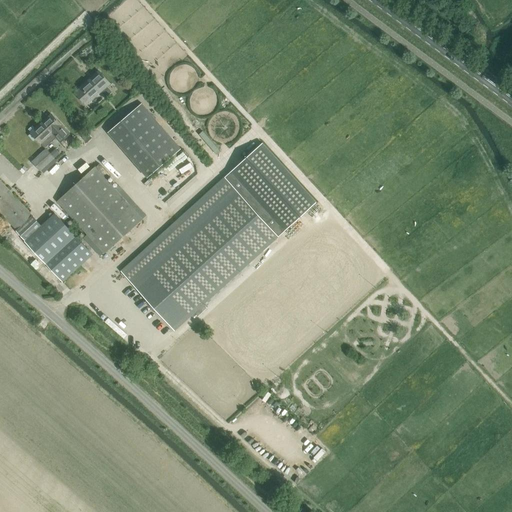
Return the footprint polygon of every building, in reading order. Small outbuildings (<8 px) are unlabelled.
[(112,92),(107,87),(111,84),(100,71),(75,93),(86,105),(101,92),(106,98),(112,92)] [(142,103),(108,133),(147,179),(181,149),(142,103)] [(70,135),(51,115),(31,133),(45,148),(56,139),(60,144),(70,135)] [(224,177),(121,271),(175,331),(279,237),(317,203),(262,143),(224,177)] [(32,162),(40,171),(41,171),(43,173),(49,168),(57,162),(54,159),(46,149),(32,162)] [(143,220),(142,219),(146,216),(138,207),(134,210),(104,177),(107,173),(99,164),(96,168),(95,167),(57,202),(105,254),(143,220)] [(0,211),(16,229),(31,215),(0,180),(0,211)] [(41,226),(32,216),(31,215),(16,229),(22,235),(62,282),(92,255),(55,214),(41,226)]
